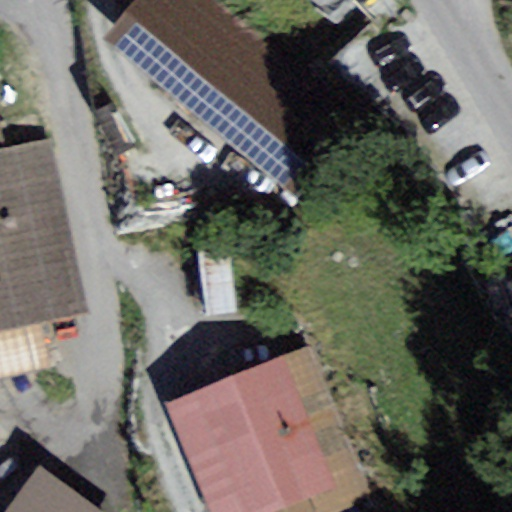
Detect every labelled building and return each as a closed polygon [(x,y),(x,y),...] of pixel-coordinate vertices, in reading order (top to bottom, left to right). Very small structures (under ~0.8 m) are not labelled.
[(346,122),(199,0),(149,0),(129,24),(305,171),(346,122)] [(0,109),(0,108),(0,391),(63,375),(54,342),(98,329),(50,152),(15,162),(0,109)] [(203,307),(233,304),(227,246),(197,249),(203,307)] [(308,362),(180,416),(222,511),(361,511),(367,510),(308,362)] [(93,511),(58,485),(37,511),(93,511)]
